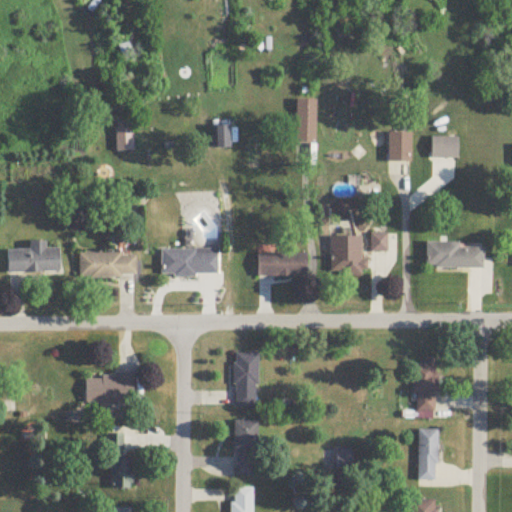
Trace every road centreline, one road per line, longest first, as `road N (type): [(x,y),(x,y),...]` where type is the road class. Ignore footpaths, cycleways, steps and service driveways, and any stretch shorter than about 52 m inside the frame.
road 1 (residential): [(511,324),(0,325)]
road 2 (residential): [(180,511),(182,323)]
road 3 (residential): [(476,511),(478,325)]
